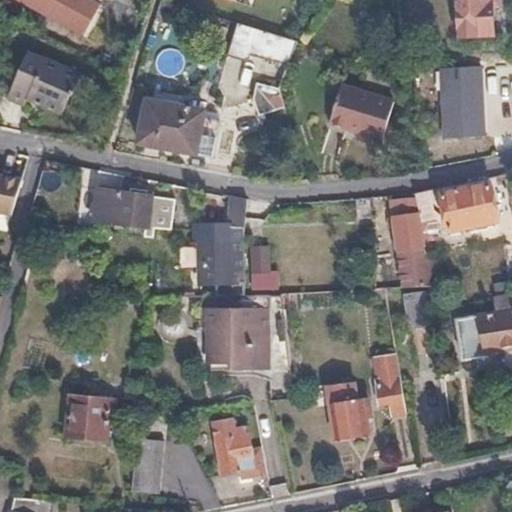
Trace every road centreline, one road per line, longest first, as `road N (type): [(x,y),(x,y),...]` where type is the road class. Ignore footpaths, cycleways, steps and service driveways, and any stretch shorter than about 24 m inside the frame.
road 1 (residential): [(0,139),(275,194),(446,181),(511,167)]
road 2 (residential): [(262,511),(511,459)]
